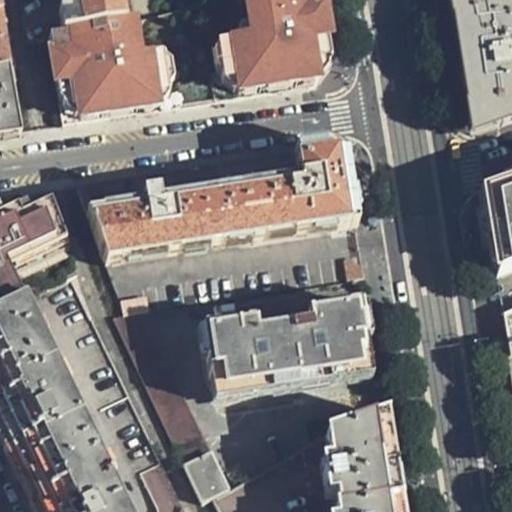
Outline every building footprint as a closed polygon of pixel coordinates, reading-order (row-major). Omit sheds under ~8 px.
[(326,38),(319,0),(232,0),(122,28),(61,36),(62,38),(49,40),(62,128),(100,122),(181,109),(309,90),(330,68),(326,38)] [(61,36),(122,28),(118,0),(67,0),(69,9),(58,12),(61,36)] [(511,123),(511,0),(460,0),(454,10),(471,118),(492,130),(511,123)] [(8,71),(0,72),(0,141),(17,138),(8,71)] [(105,264),(354,228),(349,191),(345,168),(341,160),(335,154),(330,151),(325,149),(317,150),(203,167),(155,175),(110,183),(80,187),(78,191),(105,264)] [(511,189),(499,195),(486,216),(489,236),(496,280),(511,272),(511,189)] [(0,315),(22,306),(77,280),(45,193),(0,201),(0,315)] [(147,315),(153,314),(150,298),(118,303),(124,318),(147,315)] [(120,511),(22,306),(0,315),(0,429),(20,471),(39,511),(120,511)] [(363,332),(359,308),(309,315),(312,327),(258,335),(255,323),(204,330),(212,379),(217,379),(221,400),(363,380),(360,358),(367,357),(363,332)] [(194,508),(211,500),(226,493),(147,315),(124,318),(113,319),(194,508)] [(511,316),(503,320),(510,370),(511,383),(511,316)] [(401,511),(387,417),(226,493),(211,500),(216,511),(401,511)] [(0,447),(31,511),(39,511),(20,471),(0,429),(0,447)]
